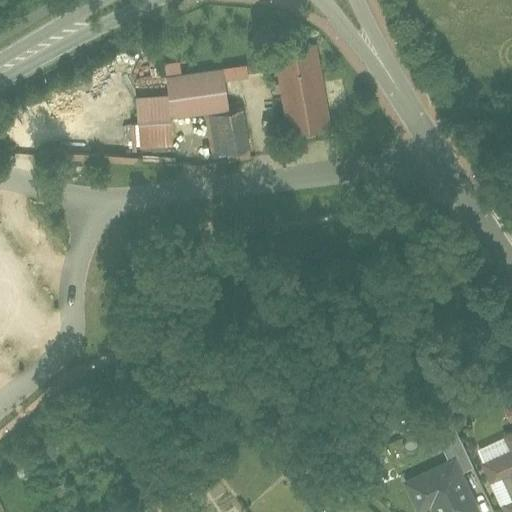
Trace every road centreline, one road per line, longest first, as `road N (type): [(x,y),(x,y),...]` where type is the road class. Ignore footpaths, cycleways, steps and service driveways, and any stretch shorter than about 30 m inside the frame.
road 1 (residential): [(338,0),(511,270)]
road 2 (tertiary): [(0,70),(130,0)]
